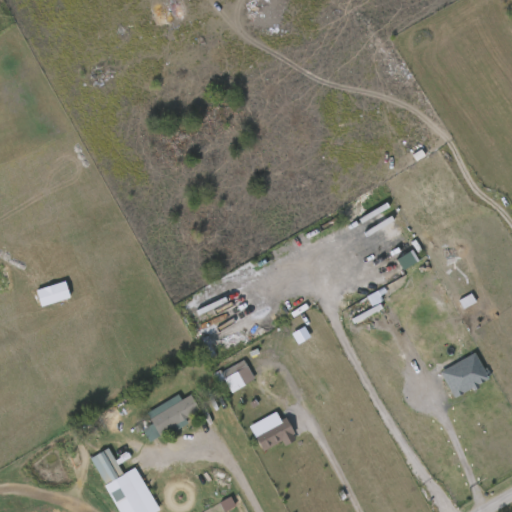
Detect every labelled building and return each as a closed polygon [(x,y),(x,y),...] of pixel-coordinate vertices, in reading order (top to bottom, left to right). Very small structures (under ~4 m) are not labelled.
[(418,261),(411,250),(396,259),(402,271),(418,261)] [(441,266),(431,271),(429,267),(421,271),(415,259),(434,250),(441,266)] [(69,300),(65,283),(36,289),(39,306),(69,300)] [(452,398),(489,381),(477,354),(439,371),(452,398)] [(213,376),(217,384),(224,381),(230,393),(254,380),(243,360),(213,376)] [(146,411),(177,394),(179,398),(190,393),(199,410),(148,438),(143,428),(152,423),(146,411)] [(249,426),(261,452),(282,442),(283,446),(296,440),(285,418),(279,421),(276,413),(249,426)] [(90,456),(107,447),(127,482),(109,492),(90,456)]
